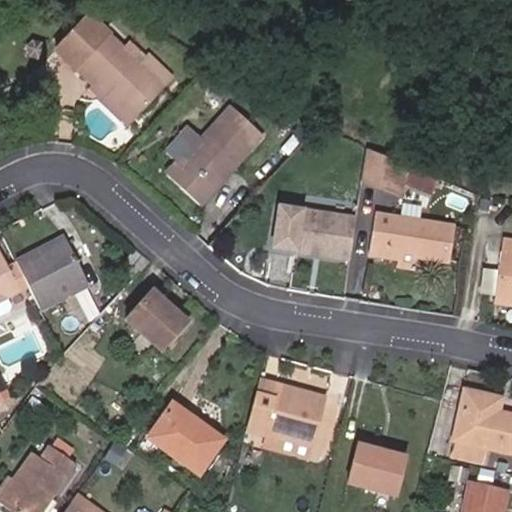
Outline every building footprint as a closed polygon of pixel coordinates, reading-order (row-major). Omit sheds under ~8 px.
[(53,52),(106,99),(110,96),(133,115),(167,77),(166,70),(144,52),(137,59),(122,45),(124,43),(88,12),(53,52)] [(110,96),(106,99),(102,103),(125,124),(133,115),(110,96)] [(259,130),(228,102),(199,135),(180,156),(177,154),(173,158),(162,170),(195,200),(259,130)] [(180,156),(199,135),(185,123),(162,148),(173,158),(177,154),(180,156)] [(380,186),(384,156),(360,146),(355,183),(380,186)] [(415,186),(421,172),(406,165),(399,180),(415,186)] [(426,191),(432,177),(421,172),(415,186),(426,191)] [(346,251),(352,211),(275,201),(269,240),(346,251)] [(450,224),(370,213),(364,255),(392,259),(391,266),(410,268),(412,254),(446,259),(450,224)] [(11,260),(35,310),(86,288),(61,235),(11,260)] [(482,293),(511,297),(511,238),(491,235),(482,293)] [(146,263),(134,252),(117,271),(129,281),(146,263)] [(0,260),(0,298),(2,298),(15,291),(0,260)] [(183,319),(149,290),(122,320),(159,351),(183,319)] [(511,309),(511,308),(511,297),(482,293),(480,304),(511,309)] [(2,298),(0,298),(0,317),(10,313),(2,298)] [(319,398),(256,382),(243,431),(264,435),(309,446),(319,398)] [(3,386),(0,387),(0,413),(13,408),(3,386)] [(496,397),(457,388),(446,440),(480,448),(511,454),(511,415),(493,412),(496,397)] [(171,401),(148,434),(197,469),(220,435),(171,401)] [(309,446),(264,435),(261,452),(306,462),(309,446)] [(480,448),(446,440),(442,455),(477,463),(480,448)] [(339,484),(344,485),(343,489),(390,502),(401,461),(395,459),(395,457),(350,444),(339,484)] [(12,481),(0,497),(0,509),(4,511),(36,511),(70,463),(46,446),(37,459),(30,454),(12,481)] [(0,482),(0,497),(12,481),(4,476),(0,482)] [(493,511),(499,487),(459,478),(451,511),(493,511)] [(100,511),(72,493),(65,504),(77,511),(100,511)]
